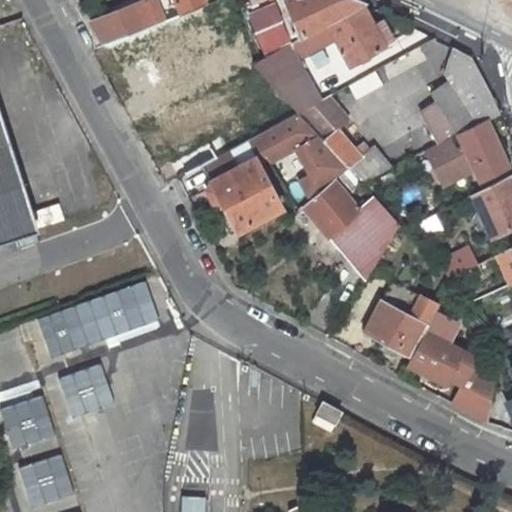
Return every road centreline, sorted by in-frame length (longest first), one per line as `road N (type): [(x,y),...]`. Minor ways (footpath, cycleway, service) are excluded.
road 1 (residential): [(39,0),(197,297),(256,340),(511,462)]
road 2 (unknown): [(0,260),(149,207)]
